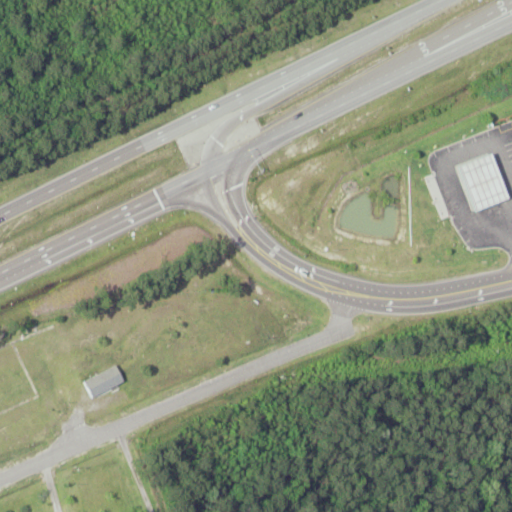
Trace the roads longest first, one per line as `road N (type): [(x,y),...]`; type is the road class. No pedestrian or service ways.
road 1 (trunk): [(0,271),(511,15)]
road 2 (trunk): [(434,0),(0,213)]
road 3 (residential): [(0,478),(318,345),(339,330),(356,293)]
road 4 (primary): [(454,293),(392,299),(317,284),(241,232),(206,169)]
road 5 (primary): [(374,31),(226,129),(206,169)]
